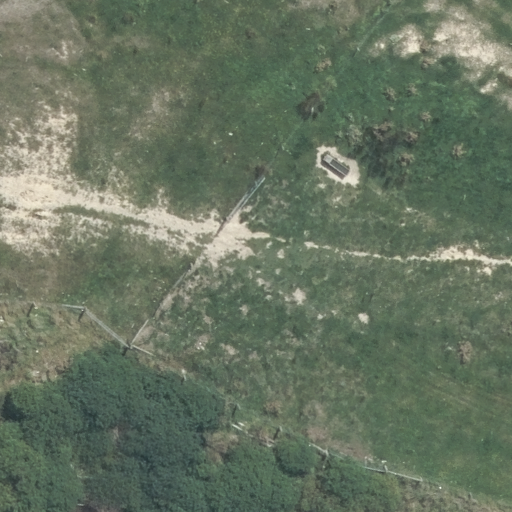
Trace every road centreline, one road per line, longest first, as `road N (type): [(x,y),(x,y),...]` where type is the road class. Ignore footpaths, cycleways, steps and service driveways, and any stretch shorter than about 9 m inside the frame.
road 1 (track): [(511,440),(244,362),(8,211)]
road 2 (track): [(511,275),(0,210)]
